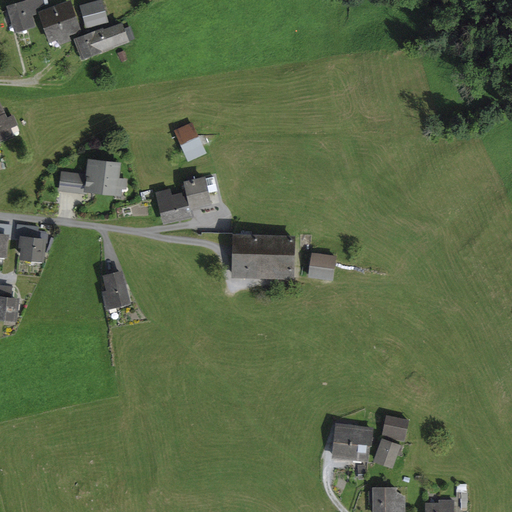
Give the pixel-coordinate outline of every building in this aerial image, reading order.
[(37,8),(44,5),(42,0),(27,0),(9,5),(10,9),(12,17),(16,30),(34,24),(31,15),(35,14),(37,8)] [(80,7),(86,27),(106,21),(100,1),(80,7)] [(73,30),(78,28),(70,6),(66,7),(64,4),(40,12),(49,40),(57,37),(60,44),(68,41),(66,34),(74,31),(73,30)] [(103,28),(91,33),(98,51),(133,38),(130,28),(123,31),(120,24),(103,30),(103,28)] [(76,38),(83,57),(98,51),(91,33),(76,38)] [(0,138),(11,134),(8,127),(16,124),(12,117),(5,120),(0,108),(0,138)] [(11,134),(19,131),(16,124),(8,127),(11,134)] [(205,153),(192,124),(176,130),(189,160),(205,153)] [(103,164),(90,162),(88,176),(87,188),(115,192),(116,180),(118,166),(110,165),(110,163),(103,162),(103,164)] [(60,190),(79,192),(81,175),(62,173),(60,190)] [(88,176),(81,175),(79,192),(86,193),(87,188),(88,176)] [(213,177),(204,179),(207,193),(217,191),(213,177)] [(197,205),(209,202),(207,193),(204,179),(186,183),(189,196),(182,198),(181,194),(171,196),(169,190),(160,192),(161,198),(158,199),(159,203),(162,202),(166,220),(180,216),(192,213),(192,210),(191,206),(195,205),(197,205)] [(126,181),(116,180),(115,192),(120,192),(121,187),(125,187),(126,181)] [(41,258),(43,242),(46,243),(47,234),(37,233),(37,228),(18,225),(17,238),(21,238),(20,246),(23,246),(22,256),(41,258)] [(256,276),(256,269),(292,270),(293,238),(235,237),(234,275),(256,276)] [(332,279),(336,257),(314,254),(311,276),(332,279)] [(106,308),(128,302),(121,273),(105,277),(108,291),(103,292),(106,308)] [(18,310),(19,304),(16,304),(16,300),(9,299),(11,288),(0,286),(0,316),(14,318),(15,309),(18,310)] [(388,416),(383,436),(404,441),(408,421),(388,416)] [(371,429),(338,426),(336,442),(370,445),(371,429)] [(382,438),(374,459),(391,465),(398,444),(382,438)] [(335,457),(368,460),(370,445),(336,442),(335,457)] [(357,467),(357,479),(365,479),(365,467),(357,467)] [(375,504),(375,511),(403,511),(404,498),(395,499),(395,488),(375,488),(370,489),(370,504),(375,504)] [(426,506),(426,511),(452,511),(453,501),(440,501),(440,506),(426,506)]
